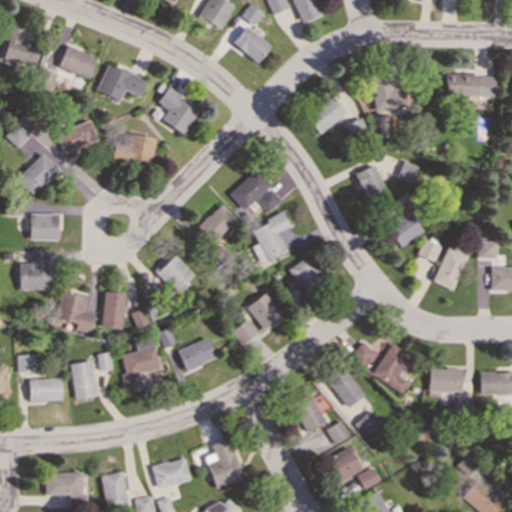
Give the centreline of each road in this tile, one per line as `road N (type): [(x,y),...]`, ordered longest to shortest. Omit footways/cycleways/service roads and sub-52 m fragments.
road 1 (residential): [(511,330),(443,331),(405,316),(348,252),(302,170),(240,101),(152,40),(53,0)]
road 2 (residential): [(0,443),(121,434),(225,400),(302,351),(375,286)]
road 3 (residential): [(511,36),(353,40),(311,60),(253,114)]
road 4 (residential): [(121,249),(153,218),(108,205),(95,216),(94,236),(101,248),(121,249)]
road 5 (residential): [(253,114),(153,218)]
road 6 (residential): [(239,392),(298,511)]
